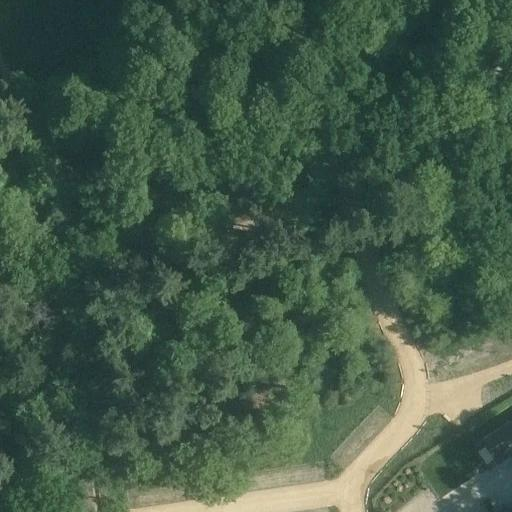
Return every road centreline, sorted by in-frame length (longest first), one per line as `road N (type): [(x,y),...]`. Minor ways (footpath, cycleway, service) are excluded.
road 1 (tertiary): [(0,256),(511,108)]
road 2 (track): [(0,70),(72,178),(94,229)]
